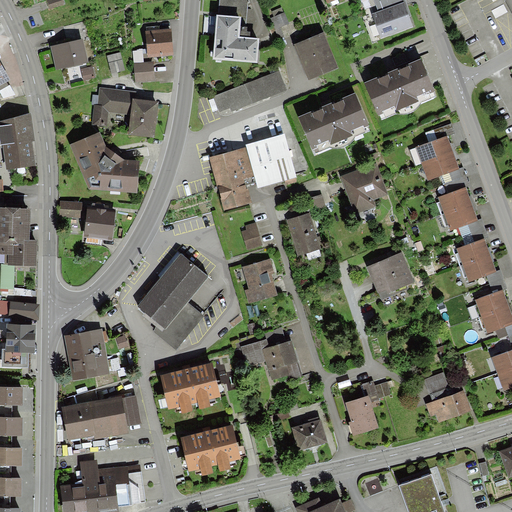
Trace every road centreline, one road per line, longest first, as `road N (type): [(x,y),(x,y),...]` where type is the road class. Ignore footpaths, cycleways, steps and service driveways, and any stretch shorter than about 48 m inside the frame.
road 1 (tertiary): [(49,310),(94,293),(152,213),(178,137),(193,0)]
road 2 (tertiary): [(11,17),(48,150),(49,310)]
road 3 (residential): [(349,465),(266,195)]
road 4 (tertiary): [(46,511),(49,310)]
road 5 (tertiary): [(349,465),(162,511)]
road 6 (tertiary): [(511,421),(349,465)]
road 7 (residential): [(511,237),(458,81)]
